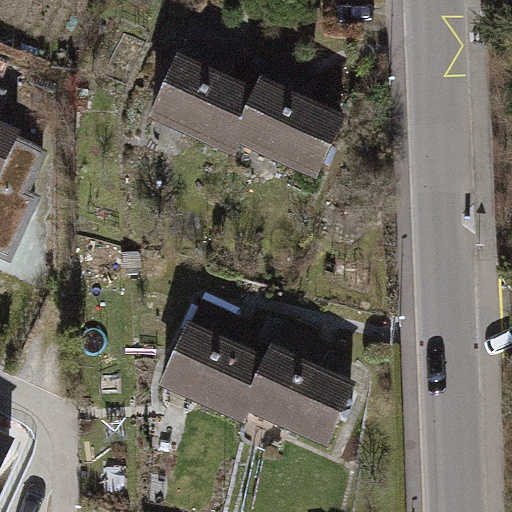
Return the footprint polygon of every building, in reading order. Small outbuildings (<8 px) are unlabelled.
[(261,74),(207,51),(168,141),(252,177),(258,162),(280,111),(251,99),(261,74)] [(342,100),(293,79),(280,111),(258,162),(340,197),(366,135),(333,121),(342,100)] [(11,113),(0,108),(0,210),(4,212),(31,148),(1,136),(11,113)] [(261,336),(216,315),(178,399),(258,435),(263,426),(284,379),(249,364),(261,336)] [(347,362),(301,341),(284,379),(263,426),(344,462),(372,401),(337,385),(347,362)] [(0,464),(8,445),(0,441),(0,464)] [(37,511),(10,500),(5,511),(37,511)]
